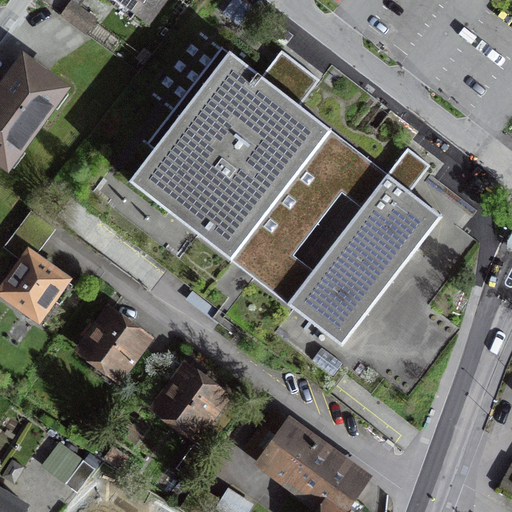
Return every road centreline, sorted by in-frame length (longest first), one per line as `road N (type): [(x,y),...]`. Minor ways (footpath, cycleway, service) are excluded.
road 1 (residential): [(427,499),(55,239)]
road 2 (residential): [(285,0),(511,174)]
road 3 (primary): [(511,291),(434,481)]
